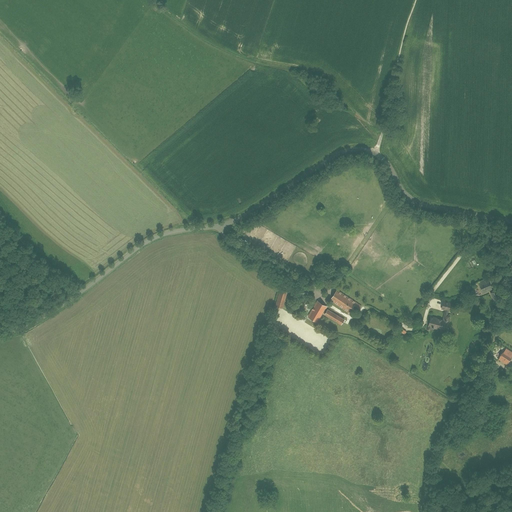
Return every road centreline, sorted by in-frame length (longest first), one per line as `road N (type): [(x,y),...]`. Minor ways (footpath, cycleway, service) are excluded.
road 1 (unclassified): [(0,332),(57,308),(148,240),(232,221),(348,150),(376,153)]
road 2 (unclassified): [(399,325),(411,330),(422,323),(432,290),(471,241),(478,216)]
road 3 (unclassified): [(478,216),(410,198),(376,153)]
road 4 (track): [(315,293),(233,245),(218,225)]
